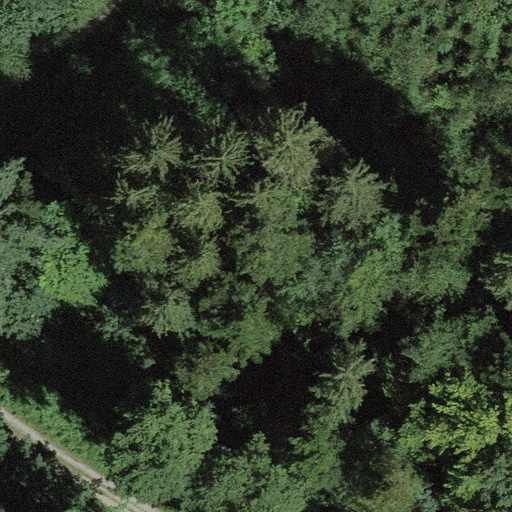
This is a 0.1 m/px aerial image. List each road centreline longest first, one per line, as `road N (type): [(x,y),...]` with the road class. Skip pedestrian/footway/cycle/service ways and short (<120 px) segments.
road 1 (track): [(0,402),(138,511)]
road 2 (track): [(0,114),(108,0)]
